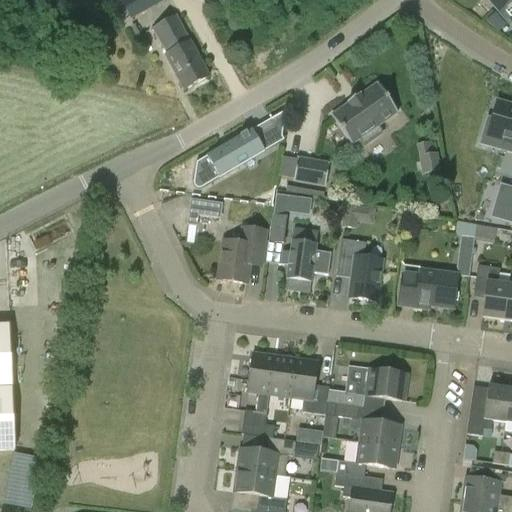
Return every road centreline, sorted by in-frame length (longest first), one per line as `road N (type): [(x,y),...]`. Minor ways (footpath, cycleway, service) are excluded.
road 1 (residential): [(123,168),(256,99),(395,0)]
road 2 (residential): [(452,344),(215,312)]
road 3 (residential): [(199,511),(191,493),(215,312)]
road 4 (residential): [(215,312),(180,288),(123,168)]
road 5 (residential): [(431,511),(452,344)]
road 6 (residential): [(0,227),(123,168)]
road 7 (residential): [(411,0),(511,67)]
